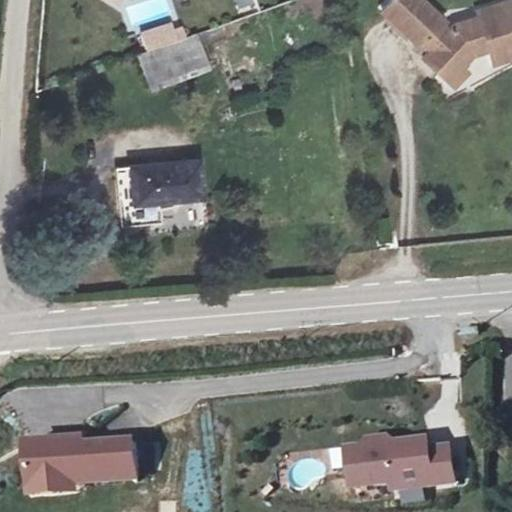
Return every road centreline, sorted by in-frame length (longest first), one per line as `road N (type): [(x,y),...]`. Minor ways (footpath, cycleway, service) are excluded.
road 1 (secondary): [(0,322),(511,284)]
road 2 (unclassified): [(20,0),(0,222)]
